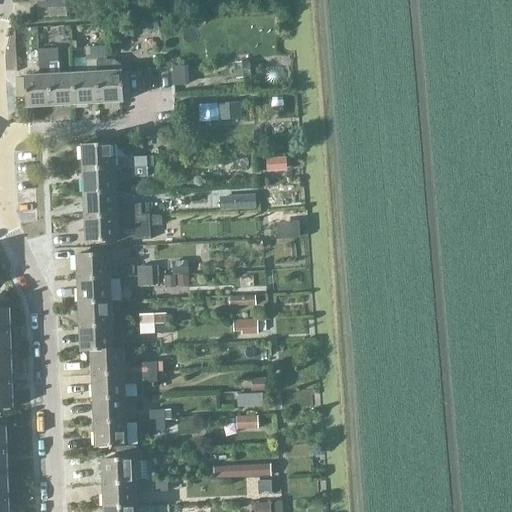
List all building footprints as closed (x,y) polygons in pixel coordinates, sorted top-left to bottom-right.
[(106,47),(96,48),(98,73),(100,103),(124,101),(122,66),(114,60),(107,60),(106,47)] [(86,73),(74,74),(76,104),(100,103),(98,73),(96,48),(85,48),(86,73)] [(57,50),(48,51),(50,75),(51,105),(76,104),(74,74),(59,75),(57,50)] [(38,76),(26,77),(27,107),(51,105),(50,75),(48,51),(37,51),(38,76)] [(264,67),(263,82),(278,83),(279,67),(264,67)] [(229,118),(229,101),(216,101),(216,117),(229,118)] [(80,148),(82,172),(114,171),(133,170),(145,169),(145,159),(114,160),(113,146),(80,148)] [(28,171),(27,162),(10,162),(10,172),(28,171)] [(146,178),(145,169),(133,170),(134,178),(146,178)] [(83,196),(115,194),(114,171),(82,172),(83,196)] [(134,217),(140,216),(139,205),(116,206),(115,194),(83,196),(84,220),(134,217)] [(85,244),(118,242),(117,228),(156,225),(155,216),(140,216),(134,217),(84,220),(85,244)] [(301,260),(300,241),(291,241),(292,261),(301,260)] [(107,255),(75,257),(76,281),(109,279),(107,255)] [(137,267),(137,278),(151,277),(150,266),(137,267)] [(252,272),(238,272),(239,287),(253,287),(252,272)] [(152,285),(151,277),(137,278),(138,286),(152,285)] [(109,279),(76,281),(77,305),(110,303),(109,279)] [(110,303),(77,305),(79,329),(111,327),(110,303)] [(0,333),(10,333),(9,308),(0,308),(0,333)] [(164,314),(159,314),(139,315),(139,326),(165,324),(164,314)] [(239,316),(239,334),(257,335),(258,317),(239,316)] [(165,326),(165,324),(139,326),(140,335),(160,334),(160,332),(172,331),(172,326),(165,326)] [(111,327),(79,329),(80,353),(90,353),(112,352),(112,350),(111,338),(121,338),(120,327),(111,327)] [(0,358),(11,358),(10,333),(0,333),(0,358)] [(112,352),(90,353),(91,377),(157,374),(163,373),(162,362),(141,363),(141,367),(130,367),(129,363),(124,364),(123,350),(112,350),(112,352)] [(0,383),(12,383),(11,358),(0,358),(0,383)] [(157,374),(91,377),(92,401),(125,400),(124,383),(142,382),(142,385),(158,384),(157,374)] [(0,407),(13,407),(12,383),(0,383),(0,407)] [(269,393),(235,392),(234,407),(268,408),(269,393)] [(125,400),(92,401),(94,425),(126,424),(125,400)] [(149,411),(149,422),(164,422),(164,411),(149,411)] [(233,420),(234,435),(257,435),(257,419),(233,420)] [(164,430),(164,422),(149,422),(149,431),(164,430)] [(126,424),(94,425),(95,450),(114,449),(127,448),(126,424)] [(0,451),(9,451),(8,426),(0,426),(0,451)] [(115,461),(101,461),(103,486),(132,485),(143,484),(153,484),(154,484),(153,459),(141,459),(141,453),(135,448),(127,448),(114,449),(115,455),(115,461)] [(0,451),(0,476),(10,476),(9,451),(0,451)] [(0,501),(11,501),(10,476),(0,476),(0,501)] [(250,481),(251,492),(270,490),(269,479),(250,481)] [(154,484),(153,484),(153,494),(168,493),(168,483),(154,484)] [(132,485),(103,486),(103,491),(104,510),(136,508),(135,494),(144,493),(143,484),(132,485)] [(0,501),(0,511),(11,511),(11,501),(0,501)] [(268,511),(268,501),(245,501),(244,511),(268,511)]
